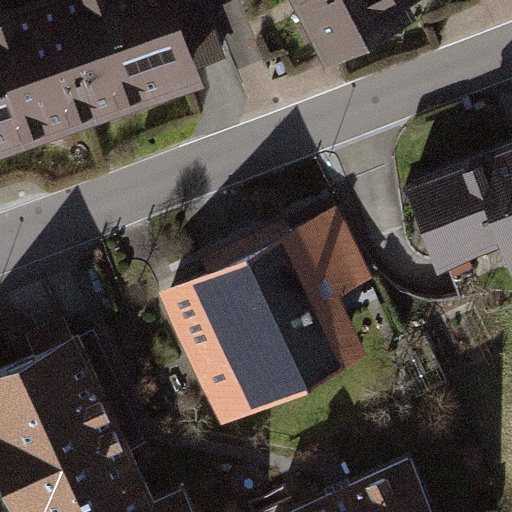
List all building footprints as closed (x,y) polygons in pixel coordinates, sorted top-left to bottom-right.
[(45,0),(0,16),(0,162),(212,87),(181,0),(45,0)] [(300,0),(335,67),(427,20),(418,3),(423,0),(300,0)] [(511,134),(395,180),(428,265),(492,241),(506,275),(511,272),(511,134)] [(331,200),(148,288),(212,419),(357,350),(330,292),(366,274),(331,200)] [(134,439),(80,324),(0,361),(0,448),(29,511),(190,511),(175,479),(147,492),(125,444),(134,439)] [(430,511),(403,453),(274,511),(430,511)]
